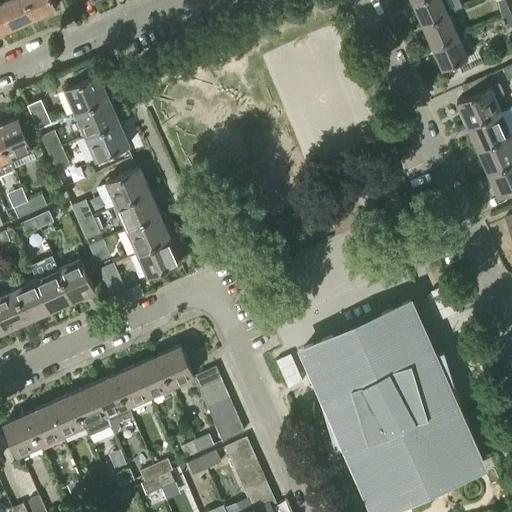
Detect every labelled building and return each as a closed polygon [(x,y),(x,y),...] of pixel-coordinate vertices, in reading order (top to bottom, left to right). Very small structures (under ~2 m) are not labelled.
[(27,0),(5,0),(2,1),(13,26),(35,16),(27,0)] [(27,0),(35,16),(57,6),(54,0),(27,0)] [(443,0),(415,0),(413,1),(423,23),(449,12),(443,0)] [(502,15),(510,11),(505,0),(497,0),(496,1),(502,15)] [(0,31),(13,26),(2,1),(0,2),(0,31)] [(511,15),(510,11),(502,15),(507,26),(511,24),(511,15)] [(449,12),(423,23),(432,45),(458,34),(449,12)] [(458,34),(432,45),(442,68),(468,56),(458,34)] [(508,79),(511,76),(511,63),(502,67),(508,79)] [(77,112),(111,97),(101,73),(66,89),(77,112)] [(468,125),(502,110),(491,85),(490,86),(485,74),(462,85),(467,97),(457,101),(468,125)] [(121,120),(111,97),(77,112),(87,136),(121,120)] [(28,104),(39,127),(52,121),(42,98),(28,104)] [(502,110),(468,125),(478,148),(511,133),(502,110)] [(18,116),(0,123),(0,134),(10,157),(33,147),(18,116)] [(121,120),(87,136),(97,159),(132,144),(121,120)] [(48,151),(62,145),(55,128),(41,134),(48,151)] [(511,133),(478,148),(488,171),(511,160),(511,133)] [(0,134),(0,176),(16,170),(10,157),(0,134)] [(62,145),(48,151),(55,167),(69,161),(62,145)] [(511,160),(488,171),(499,195),(511,189),(511,160)] [(118,205),(152,190),(141,166),(108,181),(118,205)] [(162,214),(152,190),(118,205),(129,229),(162,214)] [(42,193),(28,199),(33,210),(47,204),(42,193)] [(359,219),(352,197),(317,209),(324,230),(359,219)] [(79,221),(93,214),(85,198),(71,204),(79,221)] [(33,210),(28,199),(14,205),(18,216),(33,210)] [(49,209),(35,215),(40,226),(46,239),(49,237),(47,233),(51,231),(50,230),(52,229),(50,226),(52,226),(51,221),(54,220),(49,209)] [(511,213),(502,217),(511,242),(511,213)] [(93,214),(79,221),(86,237),(100,231),(93,214)] [(162,214),(129,229),(139,252),(173,237),(162,214)] [(40,226),(35,215),(21,221),(26,232),(40,226)] [(5,228),(0,230),(0,243),(10,239),(5,228)] [(173,237),(139,252),(150,277),(184,261),(173,237)] [(89,244),(96,260),(110,254),(103,238),(89,244)] [(59,267),(73,298),(95,288),(81,257),(59,267)] [(114,261),(100,267),(111,291),(125,284),(114,261)] [(73,298),(59,267),(37,277),(51,308),(73,298)] [(51,308),(37,277),(15,287),(29,318),(51,308)] [(457,311),(445,284),(430,290),(442,318),(457,311)] [(15,287),(0,293),(0,311),(7,327),(29,318),(15,287)] [(444,348),(434,351),(410,299),(303,347),(323,391),(319,393),(336,447),(346,444),(376,510),(411,494),(412,498),(443,488),(441,481),(483,462),(457,404),(461,402),(444,348)] [(181,343),(158,353),(172,384),(194,374),(181,343)] [(290,352),(276,359),(288,386),(303,380),(290,352)] [(158,353),(136,363),(150,393),(172,384),(158,353)] [(150,393),(136,363),(114,372),(128,403),(150,393)] [(199,386),(221,376),(216,365),(194,374),(199,386)] [(114,372),(92,382),(106,413),(128,403),(114,372)] [(225,387),(221,376),(199,386),(204,397),(225,387)] [(106,413),(92,382),(70,392),(84,422),(89,434),(111,424),(106,413)] [(230,397),(225,387),(204,397),(208,407),(230,397)] [(70,392),(48,402),(62,432),(84,422),(70,392)] [(230,397),(208,407),(213,418),(235,408),(230,397)] [(48,402),(26,411),(40,442),(62,432),(48,402)] [(239,418),(235,408),(213,418),(217,428),(239,418)] [(40,442),(26,411),(4,421),(18,452),(40,442)] [(244,429),(239,418),(217,428),(222,439),(244,429)] [(217,428),(195,437),(200,448),(201,448),(202,448),(222,439),(217,428)] [(229,455),(251,445),(246,435),(225,445),(229,455)] [(200,448),(195,437),(182,443),(187,454),(200,448)] [(225,445),(202,454),(207,466),(221,460),(225,470),(234,466),(229,455),(225,445)] [(251,445),(229,455),(234,466),(256,456),(251,445)] [(207,466),(202,454),(187,461),(193,473),(207,466)] [(256,456),(234,466),(240,478),(261,468),(256,456)] [(167,457),(153,463),(159,475),(170,470),(169,469),(172,467),(167,457)] [(159,475),(153,463),(139,470),(144,480),(144,482),(156,476),(159,475)] [(114,474),(119,485),(134,478),(129,467),(114,474)] [(266,479),(261,468),(240,478),(245,489),(266,479)] [(170,470),(159,475),(156,476),(161,487),(175,481),(170,470)] [(156,476),(144,482),(142,483),(146,493),(161,487),(156,476)] [(271,490),(266,479),(245,489),(250,500),(271,490)] [(99,480),(85,486),(90,498),(104,492),(99,480)] [(90,498),(85,486),(72,492),(77,504),(90,498)] [(276,501),(271,490),(250,500),(253,508),(254,511),(271,504),(276,501)] [(109,497),(114,508),(128,501),(124,491),(109,497)] [(28,499),(33,511),(46,511),(39,494),(28,499)] [(103,511),(114,508),(109,497),(95,503),(98,511),(103,511)] [(12,506),(14,511),(27,511),(23,501),(12,506)]
